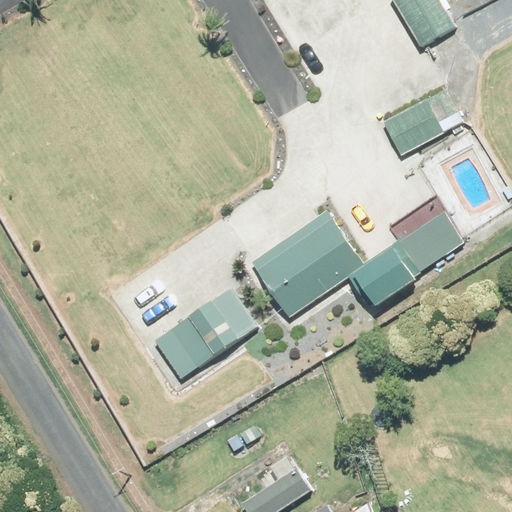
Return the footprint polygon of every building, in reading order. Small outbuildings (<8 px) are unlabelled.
[(396,0),(393,2),(423,55),(457,36),(436,0),(396,0)] [(446,90),(382,122),(402,162),(466,130),(446,90)] [(322,192),(246,239),(283,298),(358,252),(322,192)] [(466,247),(445,218),(403,248),(424,277),(466,247)] [(417,285),(392,253),(356,281),(382,313),(417,285)] [(217,277),(145,324),(170,362),(242,315),(217,277)] [(289,511),(312,497),(298,476),(246,510),(247,511),(289,511)]
